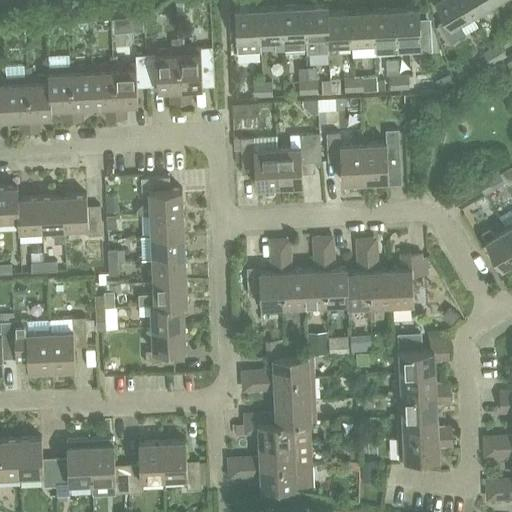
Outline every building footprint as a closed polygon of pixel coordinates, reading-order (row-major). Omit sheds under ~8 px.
[(435,0),(446,17),(439,21),(451,41),(466,32),(460,21),(471,14),(462,0),(435,0)] [(488,0),(462,0),(471,14),(490,3),(488,0)] [(327,2),(304,4),(306,47),(308,47),(308,51),(328,50),(329,52),(327,10),(327,2)] [(304,4),(280,5),(282,48),(306,47),(304,4)] [(280,5),(258,6),(260,38),(274,37),(275,49),(282,48),(280,5)] [(260,38),(258,6),(235,7),(237,39),(260,38)] [(419,6),(395,7),(397,50),(419,49),(421,47),(419,6)] [(395,7),(372,8),(374,40),(376,40),(377,51),(397,50),(395,7)] [(372,8),(350,9),(351,41),(374,40),(372,8)] [(350,9),(327,10),(329,52),(338,51),(338,42),(351,41),(350,9)] [(143,15),(128,16),(129,31),(144,30),(143,15)] [(499,41),(490,46),(498,59),(506,54),(499,41)] [(201,45),(178,47),(181,101),(192,100),(192,86),(203,85),(203,84),(214,84),(211,45),(201,46),(201,45)] [(498,59),(490,46),(483,51),(490,64),(498,59)] [(156,48),(156,52),(136,53),(138,85),(158,83),(158,88),(169,87),(170,101),(181,101),(178,47),(156,48)] [(390,73),(399,73),(398,57),(386,58),(387,73),(390,73)] [(136,61),(113,62),(116,116),(127,115),(126,101),(138,101),(136,61)] [(113,62),(92,63),(94,103),(105,103),(106,117),(116,116),(113,62)] [(92,63),(70,64),(73,118),(84,118),(83,104),(94,103),(92,63)] [(48,66),(49,74),(51,105),(52,105),(62,105),(63,119),(73,118),(70,64),(48,66)] [(408,72),(399,73),(400,88),(409,87),(408,72)] [(391,88),(400,88),(399,73),(390,73),(391,88)] [(49,74),(28,75),(30,129),(41,128),(40,114),(52,113),(52,105),(51,105),(49,74)] [(363,74),(353,75),(354,89),(364,89),(363,74)] [(28,75),(6,76),(8,116),(20,115),(20,129),(30,129),(28,75)] [(354,89),(353,75),(344,75),(345,90),(354,89)] [(6,76),(0,76),(0,116),(8,116),(6,76)] [(317,76),(307,77),(308,92),(318,91),(317,76)] [(308,92),(307,77),(298,77),(299,92),(308,92)] [(384,78),(377,79),(377,89),(385,89),(384,78)] [(263,94),(262,79),(253,79),(254,94),(263,94)] [(272,79),(262,79),(263,94),(273,94),(272,79)] [(325,99),(325,110),(345,111),(345,99),(325,99)] [(234,115),(260,114),(260,101),(233,102),(234,115)] [(386,140),(363,141),(365,179),(389,177),(388,165),(395,164),(400,159),(399,127),(386,128),(386,140)] [(363,141),(340,143),(340,131),(327,131),(328,159),(341,159),(342,180),(365,179),(363,141)] [(300,145),(277,146),(279,183),(303,182),(302,161),(314,160),(313,132),(300,133),(300,145)] [(277,146),(254,147),(254,135),(241,136),(242,164),(255,163),(256,185),(279,183),(277,146)] [(142,189),(149,188),(150,202),(142,202),(137,207),(137,212),(150,212),(183,210),(182,186),(170,187),(169,174),(141,176),(142,189)] [(486,174),(479,179),(486,191),(494,186),(486,174)] [(187,186),(202,187),(203,176),(187,176),(187,186)] [(453,194),(460,206),(477,197),(486,191),(479,179),(453,194)] [(18,183),(0,184),(0,217),(18,216),(19,216),(18,195),(18,183)] [(87,192),(63,193),(65,226),(88,224),(87,204),(87,192)] [(63,193),(40,194),(42,227),(65,226),(63,193)] [(40,194),(18,195),(19,216),(18,216),(19,228),(42,227),(40,194)] [(100,203),(87,204),(88,224),(89,231),(101,231),(100,203)] [(183,210),(150,212),(152,235),(184,233),(183,210)] [(116,213),(106,213),(107,227),(117,226),(116,213)] [(483,231),(487,238),(503,266),(511,260),(511,234),(507,226),(495,233),(491,226),(483,231)] [(184,233),(152,235),(153,257),(185,256),(184,233)] [(108,247),(108,261),(118,260),(117,247),(108,247)] [(334,251),(324,252),(327,306),(348,305),(349,305),(347,269),(347,265),(335,265),(334,251)] [(401,266),(390,266),(392,306),(414,305),(411,251),(400,252),(401,266)] [(314,266),(303,267),(305,307),(327,306),(324,252),(314,252),(314,266)] [(358,268),(347,269),(349,305),(348,305),(348,309),(367,308),(368,317),(371,317),(367,253),(357,254),(358,268)] [(378,253),(367,253),(371,317),(375,317),(375,307),(392,306),(390,266),(379,267),(378,253)] [(284,308),(281,254),(271,255),(271,269),(259,269),(261,309),(284,308)] [(291,254),(281,254),(284,308),(305,307),(303,267),(292,268),(291,254)] [(185,256),(153,257),(154,280),(186,279),(185,256)] [(45,269),(44,259),(31,260),(32,270),(45,269)] [(57,259),(44,259),(45,269),(57,269),(57,259)] [(118,260),(108,261),(109,273),(119,272),(118,260)] [(11,261),(0,261),(0,271),(12,271),(11,261)] [(138,292),(139,304),(184,301),(188,301),(186,279),(154,280),(155,291),(138,292)] [(121,281),(109,282),(110,289),(121,289),(132,287),(132,280),(121,281)] [(95,293),(95,306),(105,305),(104,292),(95,293)] [(184,301),(139,304),(139,313),(152,313),(152,326),(185,324),(184,301)] [(105,305),(95,306),(96,318),(106,318),(105,305)] [(0,313),(0,319),(0,368),(4,368),(3,348),(15,347),(14,319),(13,311),(0,311),(0,313)] [(86,315),(49,316),(52,366),(76,365),(75,344),(87,343),(86,315)] [(14,319),(15,347),(28,346),(29,367),(52,366),(49,316),(27,318),(14,319)] [(185,324),(152,326),(153,349),(146,349),(147,362),(174,361),(174,348),(186,347),(185,324)] [(398,349),(422,347),(421,331),(397,332),(398,349)] [(310,350),(321,351),(322,337),(310,337),(310,350)] [(395,349),(396,371),(435,369),(435,358),(449,357),(448,346),(422,347),(398,349),(395,349)] [(369,350),(356,350),(357,364),(370,363),(369,350)] [(259,367),(259,377),(314,375),(313,352),(272,354),(273,366),(259,367)] [(435,369),(396,371),(397,393),(451,390),(450,380),(436,380),(435,369)] [(314,375),(259,377),(260,387),(274,387),(275,398),(315,396),(314,375)] [(451,390),(397,393),(398,414),(438,412),(437,401),(451,400),(451,390)] [(258,410),(258,419),(258,421),(298,419),(298,420),(312,419),(316,419),(315,396),(275,398),(275,409),(258,410)] [(511,409),(511,398),(500,399),(501,411),(511,409)] [(438,412),(398,414),(399,436),(453,433),(452,423),(438,423),(438,412)] [(257,433),(257,442),(313,440),(312,419),(298,420),(298,419),(258,421),(258,419),(242,420),(243,433),(257,433)] [(344,429),(344,437),(356,437),(356,429),(344,429)] [(511,432),(502,433),(502,444),(511,443),(511,432)] [(453,433),(399,436),(400,458),(440,456),(439,444),(453,444),(453,433)] [(42,435),(18,436),(20,473),(43,472),(44,484),(56,484),(57,493),(55,455),(43,455),(42,435)] [(114,435),(90,436),(92,480),(115,479),(116,491),(129,490),(127,461),(115,462),(114,435)] [(0,436),(0,473),(20,473),(18,436),(0,436)] [(92,480),(90,436),(67,437),(68,464),(56,465),(55,454),(55,455),(57,493),(70,493),(69,481),(92,480)] [(186,438),(162,439),(164,476),(187,475),(188,487),(201,487),(199,459),(187,459),(186,438)] [(140,460),(127,461),(129,490),(142,489),(141,477),(164,476),(162,439),(139,440),(140,460)] [(226,465),(226,466),(314,461),(313,440),(257,442),(258,451),(240,452),(241,464),(226,465)] [(511,443),(502,444),(503,454),(511,453),(511,443)] [(350,444),(351,456),(358,455),(358,444),(350,444)] [(314,461),(226,466),(227,477),(259,476),(259,487),(315,484),(314,461)] [(363,464),(362,480),(376,480),(376,465),(363,464)]
